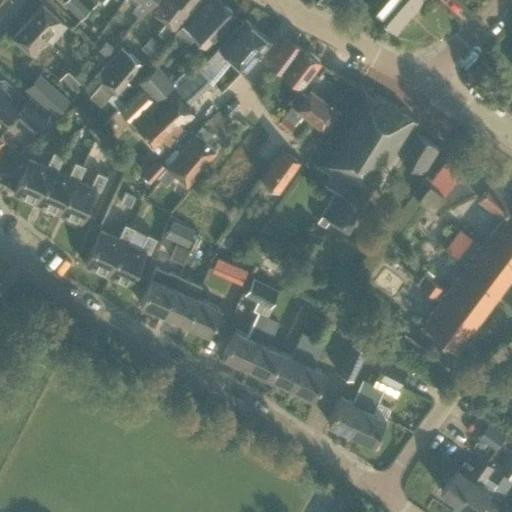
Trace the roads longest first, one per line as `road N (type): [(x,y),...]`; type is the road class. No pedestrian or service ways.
road 1 (residential): [(383,495),(282,419),(39,274),(0,240)]
road 2 (residential): [(383,495),(455,392),(511,348)]
road 3 (unclassified): [(430,82),(272,0)]
